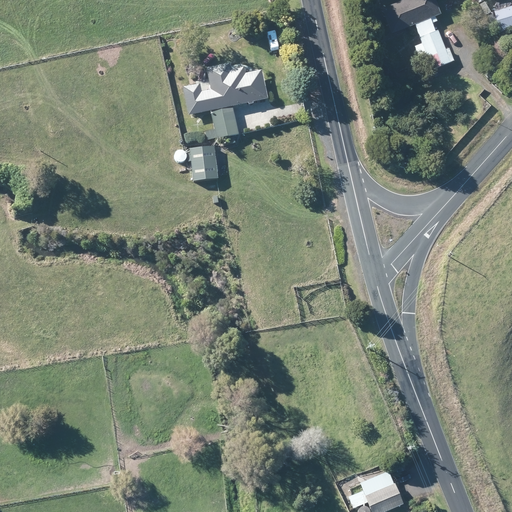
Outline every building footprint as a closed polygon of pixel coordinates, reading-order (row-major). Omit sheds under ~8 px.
[(429,19),(437,15),(439,14),(433,0),(403,0),(380,10),(390,35),(413,25),(417,35),(418,37),(425,55),(417,58),(423,73),(452,61),(447,49),(444,50),(436,31),(434,31),(429,19)] [(491,12),(485,2),(479,5),(486,16),(491,12)] [(511,7),(494,13),(500,32),(511,28),(511,7)] [(231,74),(229,68),(207,72),(211,93),(201,95),(200,87),(183,91),(189,118),(211,113),(217,141),(231,138),(238,137),(232,109),(266,102),(260,74),(246,77),(244,71),(231,74)] [(218,180),(213,148),(189,152),(194,184),(218,180)] [(368,503),(371,511),(386,511),(403,505),(389,470),(359,482),(363,492),(348,498),(352,509),(368,503)]
